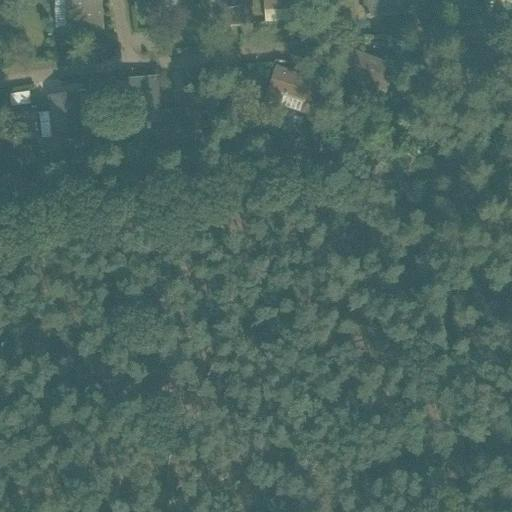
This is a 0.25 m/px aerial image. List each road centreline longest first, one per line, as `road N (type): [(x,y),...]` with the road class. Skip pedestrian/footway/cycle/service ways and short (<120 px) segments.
road 1 (track): [(511,156),(131,209),(156,511)]
road 2 (track): [(444,511),(382,174)]
road 3 (residential): [(123,64),(321,44)]
road 4 (residential): [(511,29),(430,37),(415,25),(412,0)]
road 5 (residential): [(0,80),(123,64)]
